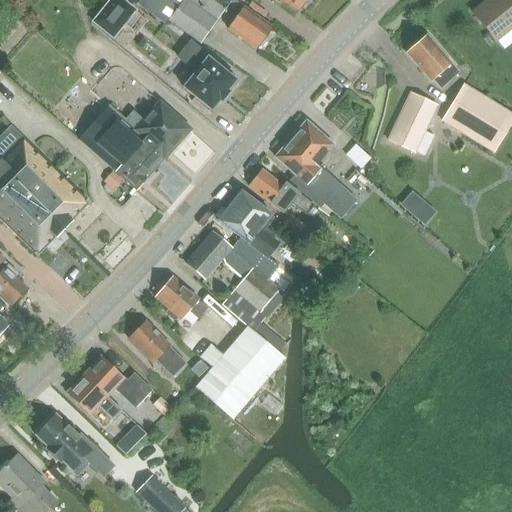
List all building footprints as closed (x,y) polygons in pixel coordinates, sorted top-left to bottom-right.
[(109,0),(91,23),(113,40),(136,11),(125,3),(127,0),(109,0)] [(140,0),(137,5),(165,26),(168,22),(182,0),(140,0)] [(234,21),(228,30),(255,50),(257,48),(261,47),(264,43),(263,39),(271,28),(232,0),(231,1),(229,0),(182,0),(168,22),(200,45),(223,14),(234,21)] [(271,0),(278,4),(281,0),(297,12),(304,3),(307,2),(308,0),(271,0)] [(511,29),(511,0),(495,0),(489,6),(487,3),(473,14),(496,42),(511,29)] [(406,55),(430,82),(432,81),(442,73),(449,82),(459,74),(427,37),(417,45),(414,45),(409,50),(408,53),(406,55)] [(190,43),(178,59),(196,73),(184,88),(183,89),(184,90),(210,111),(211,112),(212,111),(212,110),(219,101),(221,103),(222,101),(221,101),(227,94),(227,95),(228,93),(227,92),(234,83),(235,82),(234,81),(231,79),(234,77),(224,69),(222,72),(208,61),(210,59),(190,43)] [(442,124),(492,155),(511,123),(511,118),(464,89),(442,124)] [(414,153),(424,132),(436,106),(409,94),(388,141),(414,153)] [(354,117),(341,100),(324,114),(338,130),(354,117)] [(133,113),(125,122),(135,131),(134,133),(165,160),(191,131),(159,102),(142,122),(133,113)] [(109,107),(78,141),(136,192),(146,181),(143,178),(152,167),(155,170),(165,160),(134,133),(135,131),(125,122),(109,107)] [(287,144),(275,158),(294,176),(287,184),(301,194),(320,210),(323,206),(341,186),(317,165),(333,147),(306,122),(294,136),(291,137),(287,142),(287,144)] [(0,222),(37,257),(87,205),(21,142),(8,130),(0,138),(0,222)] [(424,158),(434,137),(424,132),(414,153),(424,158)] [(262,171),(249,188),(283,214),(291,204),(306,217),(314,207),(299,195),(285,184),(283,187),(262,171)] [(112,174),(104,182),(110,188),(118,179),(112,174)] [(410,191),(399,205),(421,223),(432,208),(410,191)] [(276,244),(260,232),(272,218),(240,193),(218,222),(241,240),(233,251),(252,268),(255,271),(268,281),(279,267),(266,257),(276,244)] [(133,195),(119,206),(133,222),(146,211),(133,195)] [(289,218),(283,226),(299,238),(305,229),(289,218)] [(222,260),(224,265),(242,280),(252,269),(252,268),(233,251),(211,233),(185,264),(205,281),(222,260)] [(318,271),(325,261),(314,252),(306,262),(318,271)] [(0,294),(11,306),(26,290),(14,278),(18,274),(0,255),(0,294)] [(222,304),(255,332),(261,325),(266,319),(259,314),(278,291),(252,269),(242,280),(222,304)] [(173,282),(155,302),(169,313),(167,316),(167,318),(173,324),(176,323),(178,321),(180,323),(187,314),(197,323),(206,312),(196,304),(197,303),(173,282)] [(0,334),(8,326),(0,317),(0,334)] [(128,340),(152,364),(155,361),(172,378),(186,365),(169,348),(169,347),(145,323),(128,340)] [(194,390),(232,422),(285,361),(277,354),(253,334),(246,328),(235,342),(222,357),(213,349),(209,346),(199,358),(211,369),(194,390)] [(101,358),(83,376),(107,398),(114,390),(135,410),(152,392),(134,375),(126,383),(101,358)] [(199,362),(191,370),(199,379),(207,370),(199,362)] [(83,376),(66,394),(89,417),(96,410),(125,438),(136,427),(107,398),(83,376)] [(160,399),(151,408),(163,419),(171,410),(160,399)] [(61,462),(71,472),(83,459),(103,479),(114,467),(80,435),(78,438),(55,416),(35,437),(47,449),(46,450),(60,464),(61,462)] [(123,440),(116,447),(125,456),(132,449),(123,440)] [(0,477),(0,490),(11,502),(9,506),(15,511),(47,511),(54,506),(40,491),(43,488),(16,461),(0,477)] [(181,511),(183,510),(184,510),(184,509),(152,478),(137,494),(155,511),(181,511)]
